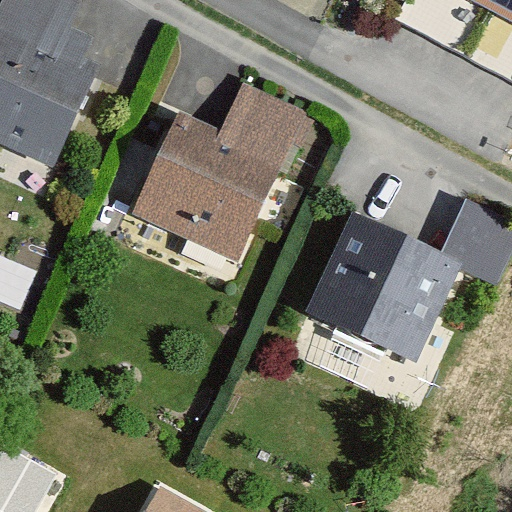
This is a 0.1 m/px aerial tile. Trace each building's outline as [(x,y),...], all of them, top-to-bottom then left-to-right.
[(77,9),(57,0),(5,0),(0,11),(0,140),(52,165),(99,65),(85,59),(95,37),(69,25),(77,9)] [(511,0),(403,0),(392,21),(428,40),(506,81),(511,84),(511,0)] [(301,118),(238,90),(219,134),(180,117),(136,215),(238,259),(253,226),(301,118)] [(456,227),(441,257),(460,266),(495,284),(511,248),(511,222),(475,204),(469,201),(456,227)] [(441,257),(354,217),(310,312),(415,361),(460,266),(441,257)] [(5,511),(34,511),(55,474),(21,456),(5,447),(0,455),(0,508),(4,511),(5,511)] [(206,511),(162,487),(147,511),(206,511)]
